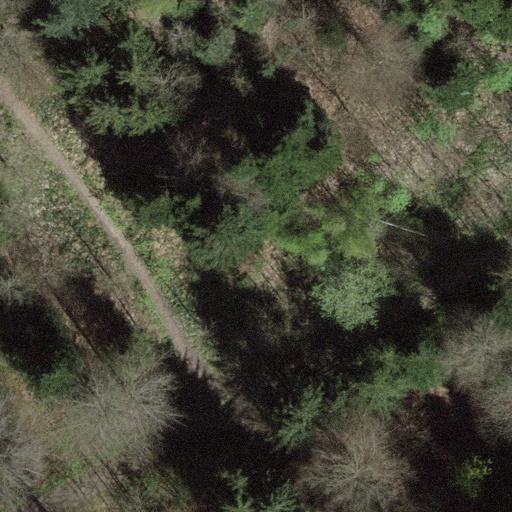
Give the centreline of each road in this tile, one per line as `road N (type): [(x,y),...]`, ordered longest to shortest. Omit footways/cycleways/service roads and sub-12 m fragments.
road 1 (track): [(49,511),(511,234)]
road 2 (track): [(334,511),(236,401)]
